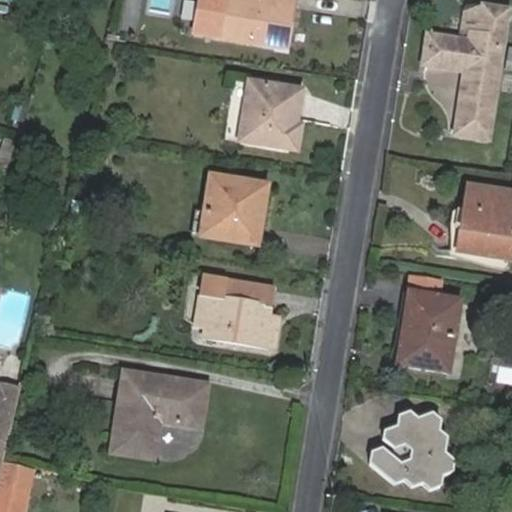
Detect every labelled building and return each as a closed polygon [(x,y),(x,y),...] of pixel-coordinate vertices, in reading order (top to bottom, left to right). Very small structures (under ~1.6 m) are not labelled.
[(284,12),(292,14),(295,0),(256,0),(255,4),(228,0),(199,0),(194,37),(278,51),(284,12)] [(286,53),(292,14),(284,12),(278,51),(286,53)] [(509,22),(509,21),(478,16),(485,18),(480,44),(473,44),(472,52),(463,51),(430,45),(431,40),(430,39),(423,76),(425,76),(426,72),(467,79),(456,140),(450,138),(451,139),(488,146),(488,145),(483,144),(504,21),(509,22)] [(478,17),(466,26),(463,51),(472,52),(473,44),(480,44),(485,18),(478,16),(478,17)] [(511,48),(504,48),(503,70),(511,70),(511,48)] [(299,99),(233,87),(224,145),(295,158),(301,127),(295,126),(299,99)] [(256,193),(209,184),(200,242),(257,251),(261,227),(251,225),(256,193)] [(511,201),(467,194),(457,259),(511,267),(511,259),(511,201)] [(271,295),(202,282),(199,302),(209,305),(204,333),(202,342),(272,355),(275,334),(265,332),(267,321),(271,295)] [(398,367),(447,376),(459,307),(409,298),(398,367)] [(209,305),(199,302),(194,332),(204,333),(209,305)] [(277,323),(267,321),(265,332),(275,334),(277,323)] [(511,366),(502,365),(499,379),(511,381),(511,366)] [(199,424),(206,383),(163,375),(161,387),(149,385),(151,373),(122,368),(108,449),(152,456),(159,418),(199,424)] [(161,387),(163,375),(151,373),(149,385),(161,387)] [(0,421),(12,424),(20,394),(0,388),(0,386),(0,385),(0,421)] [(443,480),(452,478),(454,467),(446,459),(448,443),(440,438),(442,426),(432,419),(419,425),(409,418),(401,421),(399,432),(387,437),(385,446),(394,457),(393,462),(384,453),(372,457),(372,467),(394,488),(407,484),(413,491),(425,487),(431,494),(441,490),(443,480)] [(0,421),(0,465),(2,466),(2,462),(12,424),(0,421)] [(25,511),(36,470),(2,462),(2,466),(0,474),(0,511),(25,511)]
